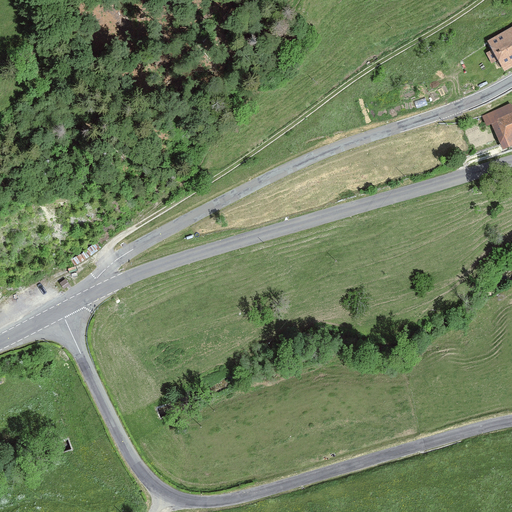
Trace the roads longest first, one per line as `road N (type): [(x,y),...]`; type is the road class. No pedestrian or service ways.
road 1 (tertiary): [(511,420),(253,494),(188,501),(159,488),(134,460),(61,310)]
road 2 (tertiary): [(75,303),(116,259),(252,185),(511,80)]
road 3 (track): [(105,269),(105,249),(123,233),(480,0)]
road 4 (secondary): [(511,162),(140,271),(75,303)]
road 5 (track): [(297,0),(191,175),(142,222)]
